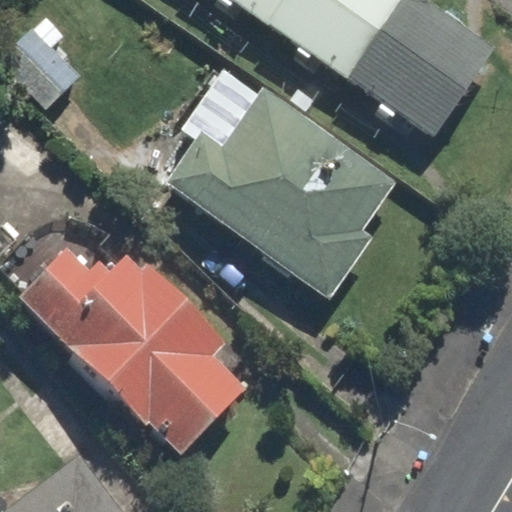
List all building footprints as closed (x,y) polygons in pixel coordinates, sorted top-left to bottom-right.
[(406,0),(196,0),(427,157),(494,60),(406,0)] [(64,42),(43,19),(0,55),(0,79),(38,124),(78,89),(49,55),(64,42)] [(357,245),(390,192),(211,81),(167,151),(182,160),(155,202),(327,309),(364,250),(357,245)] [(75,290),(46,262),(0,311),(0,313),(173,476),(241,404),(205,370),(217,358),(135,280),(129,287),(112,270),(98,284),(89,275),(75,290)] [(102,511),(70,467),(9,511),(102,511)]
